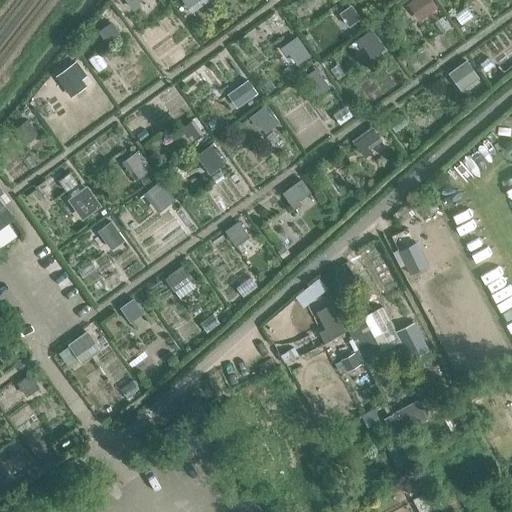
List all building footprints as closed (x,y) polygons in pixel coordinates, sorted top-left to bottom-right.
[(125,0),(133,10),(141,4),(139,2),(140,0),(125,0)] [(185,0),(192,11),(208,0),(185,0)] [(432,0),(411,0),(407,3),(419,21),(435,10),(431,4),(434,2),(432,0)] [(339,12),(349,26),(361,18),(351,4),(339,12)] [(106,43),(120,32),(111,20),(97,31),(106,43)] [(370,29),(354,40),(359,48),(362,46),(370,57),(384,48),(370,29)] [(296,36),(279,48),(284,55),(287,53),(295,65),(309,56),(296,36)] [(466,61),(449,73),(462,90),(479,78),(466,61)] [(72,79),(81,73),(75,65),(58,77),(66,88),(75,82),(72,79)] [(315,69),(301,78),(306,86),(310,84),(317,96),(329,88),(315,69)] [(252,93),(245,82),(235,89),(243,100),(252,93)] [(263,107),(249,118),(254,126),(257,124),(264,134),(279,123),(272,114),(270,116),(263,107)] [(8,131),(19,147),(35,136),(24,119),(8,131)] [(191,120),(179,128),(189,142),(201,133),(191,120)] [(372,123),(352,137),(359,148),(360,147),(364,153),(372,147),(370,143),(381,136),(372,123)] [(195,154),(210,174),(225,163),(210,144),(195,154)] [(121,161),(135,180),(152,168),(139,149),(121,161)] [(301,178),(282,192),(294,209),(302,203),(299,200),(311,191),(301,178)] [(158,182),(145,192),(160,212),(173,201),(158,182)] [(86,185),(68,198),(75,207),(78,205),(86,216),(101,205),(86,185)] [(0,194),(3,192),(0,187),(0,225),(13,217),(0,198),(0,194)] [(261,221),(269,215),(265,209),(257,214),(261,221)] [(124,239),(111,220),(97,230),(111,249),(124,239)] [(224,230),(235,245),(249,235),(238,220),(224,230)] [(398,251),(410,274),(429,265),(417,241),(398,251)] [(387,295),(370,262),(357,269),(374,301),(387,295)] [(174,291),(193,277),(183,263),(167,275),(168,276),(164,278),(174,291)] [(308,284),(314,292),(325,283),(319,275),(308,284)] [(414,310),(403,289),(393,295),(405,315),(414,310)] [(144,312),(133,297),(119,307),(130,322),(144,312)] [(318,331),(324,342),(347,330),(333,302),(316,311),(324,328),(318,331)] [(381,350),(401,340),(396,331),(383,306),(371,312),(363,316),(359,308),(342,317),(346,326),(348,330),(353,340),(358,350),(362,356),(380,347),(381,350)] [(414,322),(396,331),(401,340),(410,359),(428,349),(414,322)] [(81,363),(101,349),(86,330),(67,343),(81,363)] [(280,354),(285,363),(291,359),(287,350),(280,354)] [(347,371),(361,363),(355,351),(340,359),(347,371)] [(39,387),(29,373),(16,382),(27,396),(39,387)] [(235,431),(236,430),(245,426),(230,399),(221,404),(235,431)] [(392,412),(392,413),(402,431),(427,418),(417,399),(392,412)] [(173,462),(214,436),(226,428),(208,401),(156,434),(173,462)] [(254,469),(255,469),(274,459),(264,442),(308,418),(302,407),(239,439),(254,469)] [(373,409),(361,415),(366,426),(379,420),(373,409)] [(403,432),(402,431),(392,413),(383,418),(393,438),(403,432)] [(398,446),(387,451),(397,472),(408,467),(398,446)] [(422,468),(428,479),(441,472),(435,460),(422,468)] [(410,494),(427,484),(420,473),(403,483),(410,494)] [(412,497),(419,511),(440,511),(437,507),(427,490),(412,497)] [(445,501),(438,504),(442,511),(445,511),(449,510),(445,501)]
